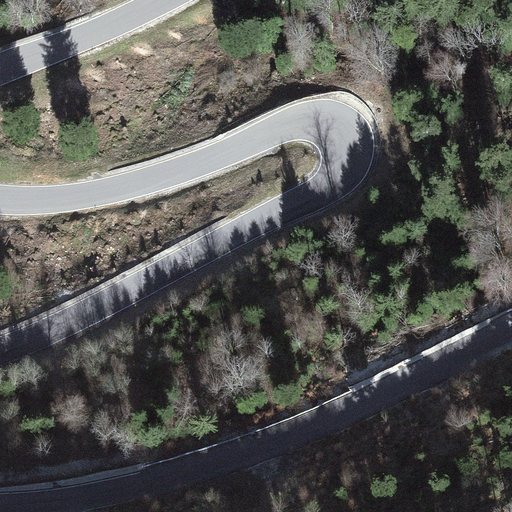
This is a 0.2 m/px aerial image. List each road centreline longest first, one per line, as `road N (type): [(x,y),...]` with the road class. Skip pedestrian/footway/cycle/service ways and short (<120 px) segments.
road 1 (tertiary): [(0,351),(323,187),(350,161),(342,132),(318,120),(138,185),(80,197),(0,198)]
road 2 (tertiary): [(511,328),(367,404),(249,450),(102,491),(0,500)]
road 3 (tertiary): [(0,70),(162,0)]
